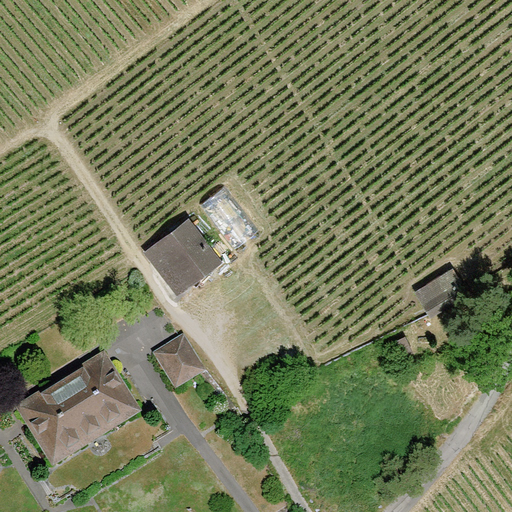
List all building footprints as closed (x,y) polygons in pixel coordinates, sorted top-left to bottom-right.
[(192,217),(146,251),(179,297),(225,263),(192,217)] [(434,305),(465,287),(452,265),(421,284),(434,305)] [(184,338),(157,356),(180,391),(207,373),(184,338)] [(143,416),(107,356),(19,408),(55,469),(143,416)] [(0,465),(9,457),(0,446),(0,465)]
